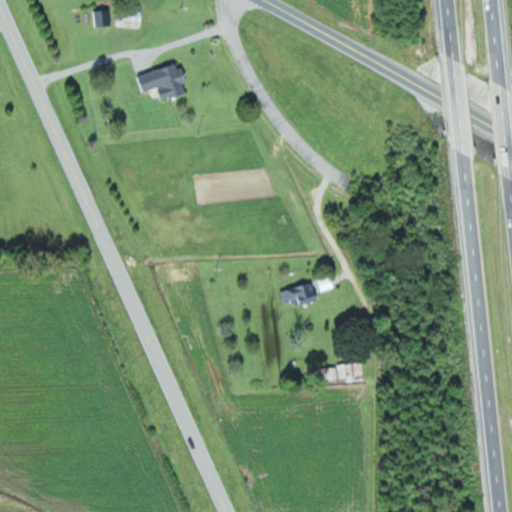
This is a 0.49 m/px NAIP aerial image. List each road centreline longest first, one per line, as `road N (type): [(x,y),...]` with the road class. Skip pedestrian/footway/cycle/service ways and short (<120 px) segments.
road 1 (tertiary): [(226,511),(0,9)]
road 2 (motorway): [(460,153),(496,511)]
road 3 (tertiary): [(268,0),(511,135)]
road 4 (residential): [(229,0),(238,50),(276,115),(348,181)]
